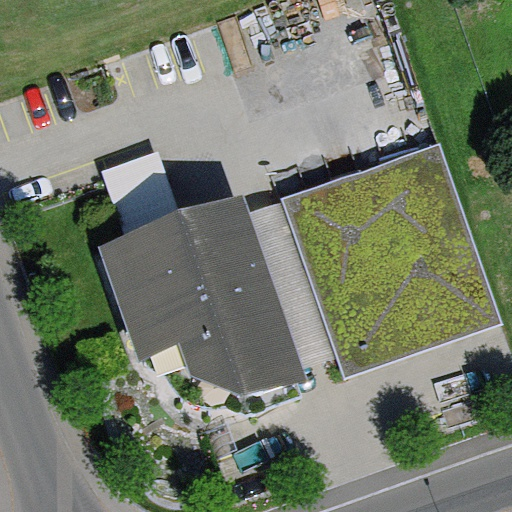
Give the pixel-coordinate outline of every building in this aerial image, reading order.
[(347,388),(506,332),(441,150),(282,206),(338,363),(347,388)] [(129,249),(184,230),(158,156),(103,175),(129,249)] [(338,363),(282,206),(247,218),(302,376),(338,363)] [(245,415),(308,394),(302,376),(247,218),(244,209),(184,230),(129,249),(100,259),(139,374),(169,386),(223,407),(245,415)] [(223,407),(169,386),(174,394),(182,401),(190,406),(200,407),(209,410),(216,409),(223,407)]
